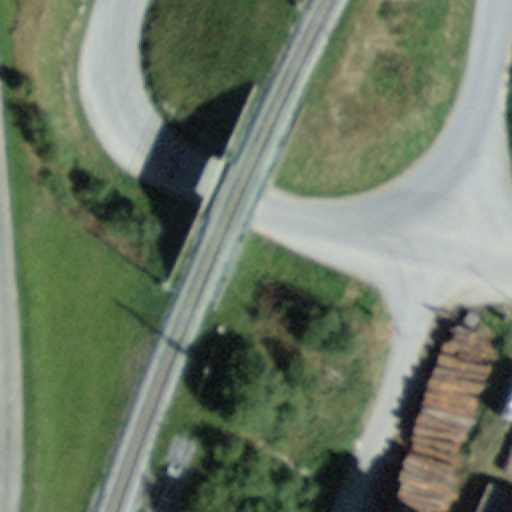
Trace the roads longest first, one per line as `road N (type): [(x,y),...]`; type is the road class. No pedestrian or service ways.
road 1 (residential): [(113,0),(104,50),(122,106),(152,152),(210,186),(336,235),(403,221),(437,204),(462,177),(500,0)]
road 2 (unknown): [(343,493),(326,493),(295,449),(182,348),(181,260),(195,179),(184,113),(228,0)]
road 3 (track): [(403,221),(399,326),(336,511)]
road 4 (track): [(0,287),(0,506)]
